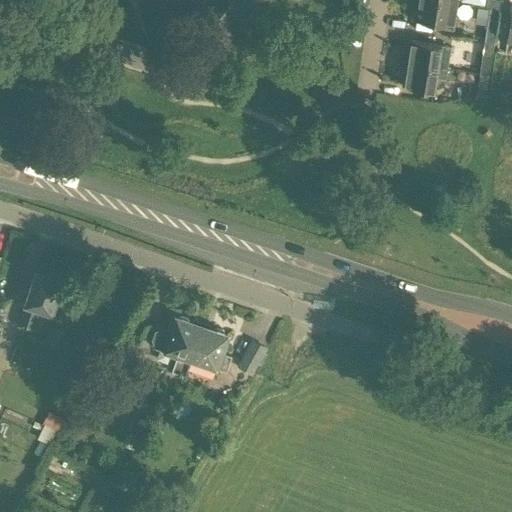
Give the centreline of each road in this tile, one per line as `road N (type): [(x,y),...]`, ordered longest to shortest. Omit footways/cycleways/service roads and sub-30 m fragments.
road 1 (primary): [(0,185),(407,309),(511,357)]
road 2 (unclassified): [(511,382),(0,211)]
road 3 (primary): [(511,316),(426,296),(0,156)]
road 4 (residential): [(0,16),(180,67),(208,53),(249,0)]
